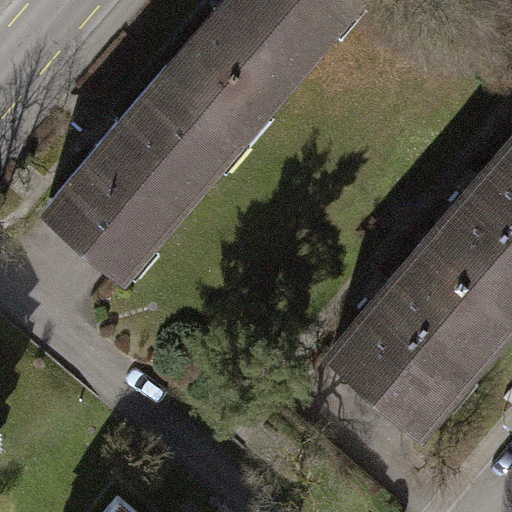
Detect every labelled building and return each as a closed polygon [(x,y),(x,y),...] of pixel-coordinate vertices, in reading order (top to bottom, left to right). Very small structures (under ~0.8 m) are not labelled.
[(216,0),(159,67),(245,141),(366,0),(216,0)] [(159,67),(36,209),(122,283),(245,141),(159,67)] [(511,130),(419,239),(511,318),(511,130)] [(511,318),(419,239),(321,353),(423,440),(511,336),(511,318)] [(135,511),(119,498),(106,511),(135,511)]
